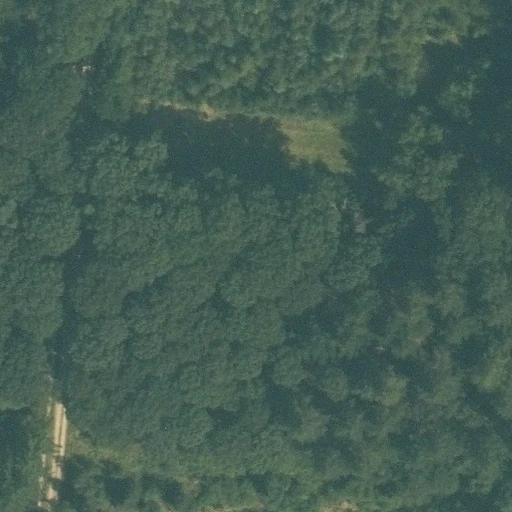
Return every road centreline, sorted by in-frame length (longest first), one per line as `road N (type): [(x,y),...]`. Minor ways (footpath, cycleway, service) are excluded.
road 1 (track): [(96,0),(68,511)]
road 2 (track): [(511,228),(420,222),(353,190),(70,185)]
